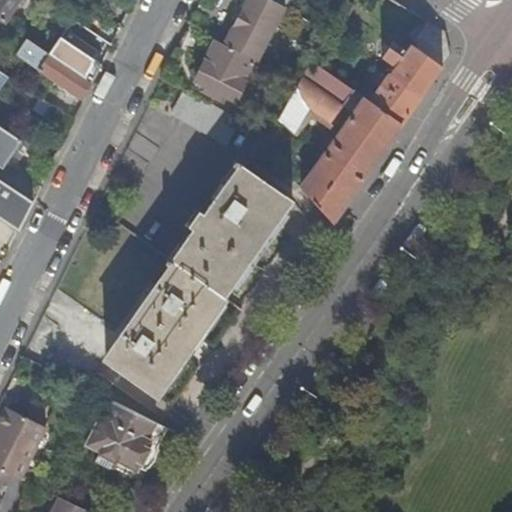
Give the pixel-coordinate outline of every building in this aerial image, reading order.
[(0,0),(0,20),(4,24),(19,0),(0,0)] [(224,45),(252,60),(256,62),(284,7),(272,0),(246,0),(246,1),(224,45)] [(445,32),(428,21),(410,45),(442,67),(448,58),(451,55),(445,32)] [(26,39),(17,54),(69,91),(73,85),(86,95),(92,84),(90,82),(59,61),(26,39)] [(224,45),(218,43),(207,64),(205,62),(196,81),(235,101),(245,82),(255,87),(265,68),(251,61),(252,60),(224,45)] [(395,67),(390,74),(421,96),(431,83),(442,67),(410,45),(406,52),(393,43),(382,58),(395,67)] [(90,82),(92,84),(99,69),(68,48),(59,61),(90,82)] [(299,83),(278,120),(294,136),(309,109),(329,123),(352,91),(311,60),(299,83)] [(421,96),(390,74),(378,90),(369,103),(400,126),(421,96)] [(83,101),(86,95),(73,85),(69,91),(83,101)] [(240,121),(185,91),(171,116),(226,147),(240,121)] [(300,188),(332,222),(341,209),(400,126),(369,103),(364,100),(331,146),(300,188)] [(42,117),(67,133),(74,121),(50,105),(42,117)] [(0,179),(33,202),(41,187),(18,173),(21,168),(17,166),(29,146),(0,126),(0,179)] [(231,166),(236,169),(240,164),(235,161),(231,166)] [(242,166),(249,171),(253,167),(246,162),(242,166)] [(192,232),(171,261),(223,298),(239,275),(292,201),(249,171),(242,166),(240,164),(236,169),(203,216),(199,213),(188,229),(192,232)] [(0,214),(21,228),(33,204),(33,202),(0,179),(0,214)] [(171,261),(168,259),(165,264),(170,267),(106,360),(157,395),(199,335),(225,299),(223,298),(171,261)] [(156,424),(113,402),(104,418),(99,416),(84,445),(100,453),(96,461),(114,470),(117,461),(137,471),(152,442),(147,440),(156,424)] [(0,420),(41,437),(46,427),(6,408),(0,420)] [(0,420),(0,470),(7,474),(20,479),(41,437),(0,420)] [(87,511),(57,496),(49,511),(87,511)]
